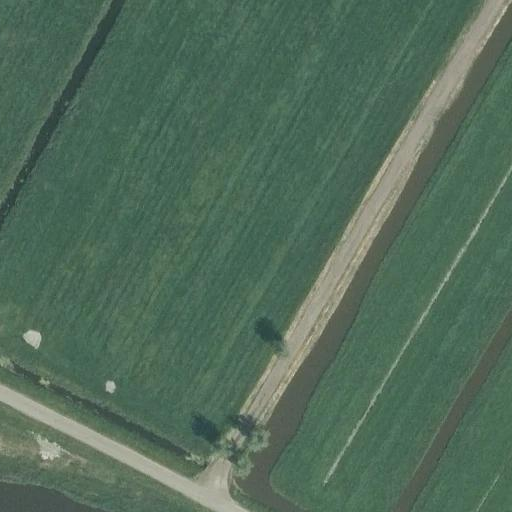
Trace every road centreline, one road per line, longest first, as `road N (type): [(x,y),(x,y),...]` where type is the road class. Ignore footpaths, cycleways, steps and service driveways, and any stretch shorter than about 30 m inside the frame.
road 1 (track): [(497,0),(228,455)]
road 2 (unclassified): [(242,511),(0,389)]
